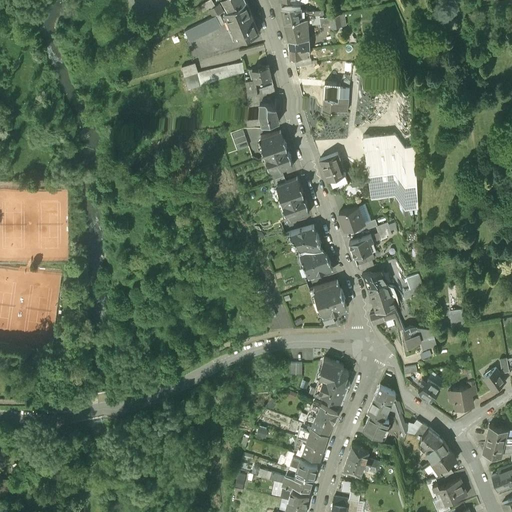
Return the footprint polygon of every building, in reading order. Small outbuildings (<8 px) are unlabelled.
[(234,7),(217,17),(220,21),(236,11),(234,7)] [(296,12),(276,10),(277,25),(293,24),(298,24),(298,12),(296,12)] [(243,24),(236,11),(220,21),(227,33),(243,24)] [(305,13),(306,24),(319,25),(317,15),(305,13)] [(209,22),(197,29),(201,35),(212,28),(209,22)] [(227,33),(223,35),(225,41),(226,41),(233,57),(232,57),(235,64),(257,56),(243,24),(227,33)] [(207,33),(211,41),(214,39),(221,35),(217,28),(207,33)] [(283,46),(305,43),(304,35),(299,35),(299,31),(279,33),(283,46)] [(340,50),(339,38),(323,42),(318,42),(318,45),(319,48),(329,47),(329,53),(340,50)] [(188,64),(219,50),(219,48),(215,41),(214,39),(211,41),(183,54),(188,64)] [(307,62),(305,43),(283,46),(287,63),(298,63),(307,62)] [(298,63),(287,63),(288,72),(307,73),(307,62),(298,63)] [(307,73),(288,72),(288,82),(300,81),(308,78),(307,73)] [(232,88),(236,99),(242,97),(240,86),(232,88)] [(193,98),(182,102),(185,116),(236,99),(232,88),(225,89),(226,94),(195,105),(193,98)] [(254,106),(269,103),(267,90),(247,94),(249,100),(251,99),(253,107),(254,106)] [(264,120),(273,118),(271,110),(256,115),(254,106),(253,107),(250,108),(249,106),(243,108),(245,122),(264,120)] [(338,109),(338,114),(331,112),(324,111),(323,124),(331,126),(340,126),(340,124),(346,125),(347,110),(343,110),(338,109)] [(265,125),(264,120),(245,122),(246,131),(258,130),(258,129),(263,127),(263,125),(265,125)] [(265,125),(263,125),(263,127),(258,129),(258,130),(260,138),(261,142),(278,138),(275,125),(269,126),(268,124),(265,125)] [(415,145),(363,152),(371,213),(417,206),(415,145)] [(241,147),(230,151),(235,168),(247,164),(241,147)] [(279,147),(258,155),(265,172),(285,165),(279,147)] [(285,165),(265,172),(271,190),(280,186),(292,182),(285,165)] [(326,196),(342,191),(337,176),(339,176),(336,169),(318,175),(320,182),(321,182),(326,196)] [(280,186),(271,190),(269,191),(271,197),(283,192),(280,186)] [(326,196),(330,208),(334,209),(334,210),(341,207),(349,205),(346,198),(343,190),(342,191),(326,196)] [(285,198),(283,192),(271,197),(273,202),(275,201),(285,198)] [(285,198),(275,201),(281,219),(302,211),(296,194),(285,198)] [(362,213),(355,195),(346,198),(349,205),(341,207),(345,219),(356,215),(362,213)] [(308,229),(302,211),(281,219),(288,236),(308,229)] [(356,215),(345,219),(347,225),(356,222),(358,221),(356,215)] [(362,239),(356,222),(347,225),(337,228),(344,246),(355,242),(362,239)] [(374,235),(362,239),(355,242),(357,248),(375,242),(376,241),(374,235)] [(386,238),(376,241),(375,242),(380,256),(387,253),(386,251),(390,250),(386,238)] [(312,241),(288,250),(297,277),(322,268),(319,260),(320,259),(316,249),(315,250),(312,241)] [(373,257),(370,250),(348,258),(353,272),(355,271),(358,281),(366,278),(365,276),(373,273),(368,259),(373,257)] [(325,276),(322,268),(297,277),(307,303),(331,294),(328,286),(329,286),(325,276)] [(404,275),(405,316),(408,316),(407,295),(421,294),(421,274),(404,275)] [(380,287),(360,293),(367,312),(386,305),(380,287)] [(375,337),(394,331),(390,320),(397,318),(392,303),(386,305),(367,312),(375,337)] [(336,307),(311,316),(321,342),(330,339),(345,333),(342,325),(343,325),(339,315),(336,307)] [(464,307),(450,308),(451,327),(465,327),(464,307)] [(416,327),(410,326),(394,331),(375,337),(369,339),(372,349),(403,339),(407,347),(413,344),(420,341),(416,327)] [(424,335),(421,336),(425,346),(430,345),(428,339),(426,340),(424,335)] [(271,339),(261,343),(269,363),(278,360),(271,339)] [(330,339),(321,342),(319,343),(323,354),(333,350),(330,339)] [(508,355),(501,356),(503,371),(510,370),(508,355)] [(495,367),(483,375),(492,389),(505,381),(495,367)] [(423,384),(418,391),(431,400),(440,387),(427,378),(425,380),(423,378),(420,382),(423,384)] [(467,380),(468,386),(468,387),(470,387),(471,394),(477,393),(475,379),(467,380)] [(468,386),(452,389),(454,401),(456,408),(472,405),(469,395),(471,394),(470,387),(468,387),(468,386)] [(322,408),(317,421),(326,424),(341,430),(352,402),(341,398),(342,395),(322,387),(318,397),(321,398),(318,406),(322,408)] [(288,393),(287,405),(300,405),(300,393),(288,393)] [(378,412),(373,423),(390,428),(391,428),(394,420),(378,412)] [(326,424),(317,421),(314,420),(312,425),(323,430),(326,424)] [(370,440),(382,445),(390,428),(373,423),(366,438),(370,440)] [(400,423),(398,430),(406,432),(408,425),(400,423)] [(489,424),(486,438),(504,442),(508,429),(489,424)] [(420,441),(427,448),(425,449),(429,455),(433,460),(449,450),(442,440),(428,427),(423,437),(422,437),(420,441)] [(319,435),(314,446),(331,453),(336,442),(319,435)] [(504,442),(486,438),(483,452),(501,456),(504,442)] [(380,465),(387,448),(382,445),(370,440),(362,457),(380,465)] [(331,453),(314,446),(307,443),(302,454),(309,456),(326,464),(331,453)] [(449,450),(433,460),(437,466),(440,470),(456,460),(449,450)] [(429,455),(420,461),(419,464),(422,468),(433,460),(429,455)] [(326,464),(309,456),(307,462),(298,459),(295,468),(304,471),(321,477),(326,464)] [(422,468),(424,471),(428,472),(437,466),(433,460),(422,468)] [(491,475),(497,490),(511,483),(511,477),(511,473),(508,466),(497,470),(498,472),(491,475)] [(321,477),(304,471),(302,478),(300,477),(300,479),(302,480),(301,483),(318,488),(321,477)] [(364,489),(365,487),(368,478),(350,472),(347,484),(364,489)] [(438,483),(432,485),(434,490),(436,489),(437,491),(440,490),(442,496),(434,500),(437,507),(448,502),(466,495),(460,478),(439,486),(438,483)] [(300,485),(286,481),(284,489),(286,490),(287,488),(290,489),(290,486),(295,488),(296,485),(299,486),(300,485)] [(363,492),(364,489),(347,484),(342,497),(359,503),(363,492)] [(315,495),(295,488),(290,486),(290,489),(288,494),(296,496),(295,501),(311,506),(315,495)] [(363,492),(365,493),(365,496),(375,499),(377,494),(364,489),(363,492)] [(268,508),(269,502),(258,499),(257,506),(268,508)] [(505,511),(508,511),(511,510),(511,499),(502,503),(505,511)] [(309,511),(311,506),(295,501),(290,511),(309,511)] [(448,502),(437,507),(438,511),(440,511),(451,508),(448,502)] [(236,503),(234,511),(243,511),(244,504),(236,503)]
